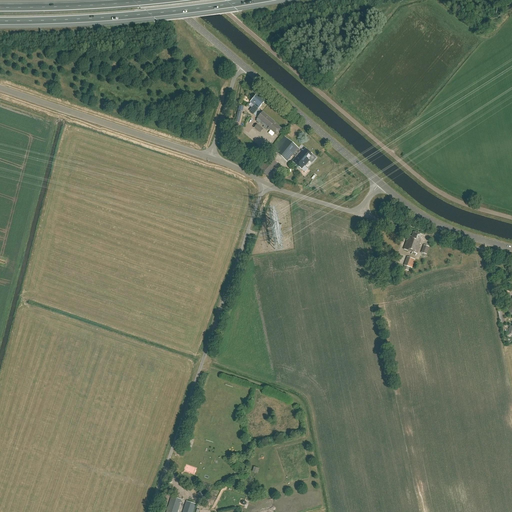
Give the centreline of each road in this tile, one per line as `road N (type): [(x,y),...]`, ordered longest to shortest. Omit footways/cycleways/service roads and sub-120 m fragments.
road 1 (unclassified): [(511,217),(462,204),(422,180),(212,0)]
road 2 (unclassified): [(264,182),(150,511)]
road 3 (motorway): [(0,21),(254,0)]
road 4 (tertiary): [(0,87),(210,157)]
road 5 (tertiary): [(378,182),(238,63)]
road 6 (motorway): [(154,0),(0,7)]
road 7 (tertiary): [(511,248),(441,226),(378,182)]
